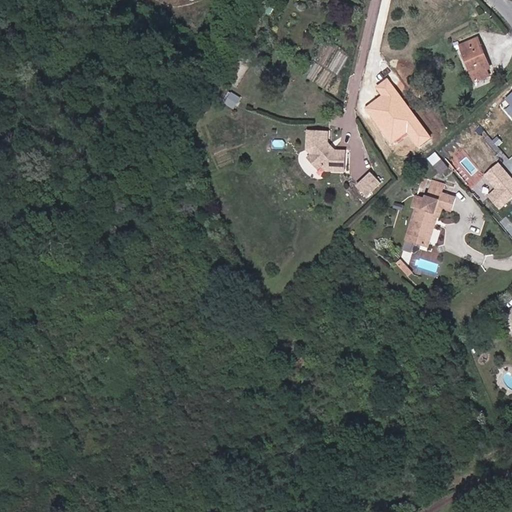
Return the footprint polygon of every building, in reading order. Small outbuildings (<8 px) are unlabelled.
[(490,67),(478,40),(460,48),(475,82),(487,76),(484,70),(490,67)] [(431,137),(387,78),(374,88),(379,95),(363,107),(390,144),(405,133),(416,148),(431,137)] [(344,172),(345,150),(326,149),(327,133),(307,132),(306,149),(312,156),(321,164),(328,171),(344,172)] [(321,164),(312,156),(308,160),(317,168),(321,164)] [(511,197),(511,177),(498,162),(482,176),(494,189),(486,197),(498,210),(511,197)] [(371,170),(356,185),(368,198),(383,183),(371,170)] [(441,197),(429,194),(426,203),(417,201),(415,201),(413,210),(417,211),(408,240),(417,242),(415,247),(429,251),(435,232),(431,231),(437,209),(441,197)] [(453,201),(441,197),(437,209),(449,213),(453,201)]
